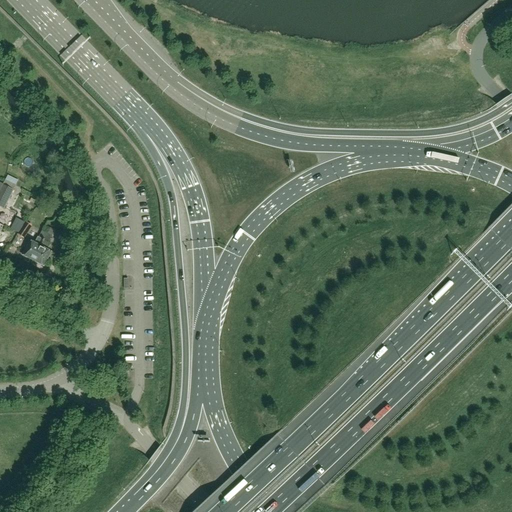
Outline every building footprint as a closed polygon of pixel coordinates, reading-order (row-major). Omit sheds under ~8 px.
[(4,180),(2,185),(13,190),(15,185),(4,180)] [(2,185),(0,189),(0,207),(3,209),(13,190),(2,185)] [(17,219),(11,230),(18,233),(24,223),(17,219)] [(23,239),(32,227),(27,223),(18,235),(23,239)] [(32,262),(47,234),(42,231),(38,238),(37,238),(34,244),(30,242),(22,256),(32,262)] [(65,249),(72,236),(65,232),(58,246),(65,249)] [(32,262),(43,267),(50,253),(45,250),(49,244),(48,243),(52,236),(47,234),(32,262)]
